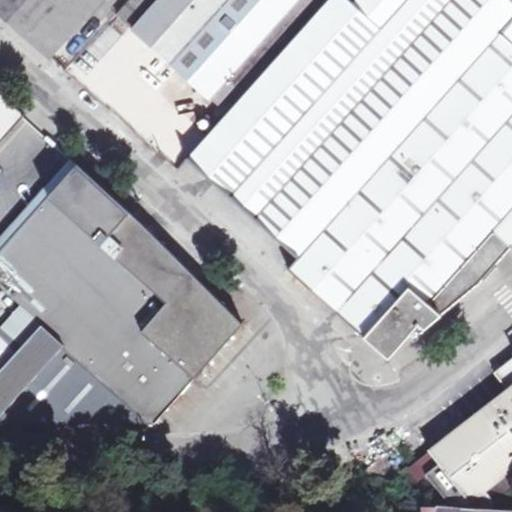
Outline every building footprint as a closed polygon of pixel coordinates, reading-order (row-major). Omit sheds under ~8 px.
[(100,0),(0,0),(0,9),(51,55),(100,0)] [(313,0),(131,0),(120,13),(219,105),(313,0)] [(290,269),(389,357),(403,342),(418,325),(423,329),(481,282),(511,246),(511,41),(501,32),(511,20),(511,0),(328,0),(189,157),(257,217),(302,256),(290,269)] [(0,146),(27,117),(0,92),(0,146)] [(0,334),(0,422),(2,423),(11,424),(155,422),(191,382),(244,324),(145,223),(133,212),(80,164),(79,166),(26,224),(0,252),(0,282),(43,321),(18,350),(0,334)] [(511,511),(511,490),(506,495),(495,482),(511,468),(511,357),(495,371),(508,388),(430,450),(440,463),(428,473),(445,495),(456,496),(463,491),(475,507),(424,503),(423,511),(511,511)] [(407,466),(417,479),(439,464),(429,450),(407,466)]
